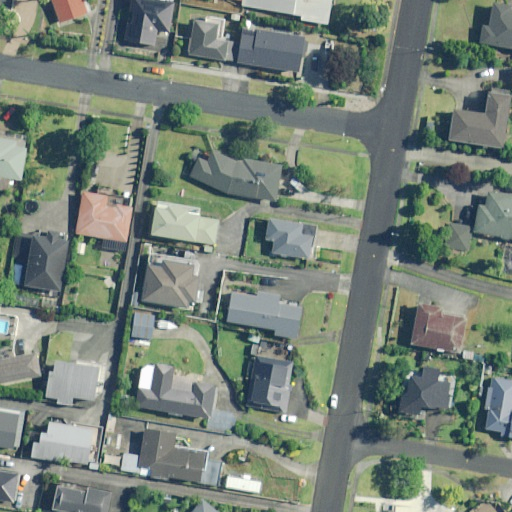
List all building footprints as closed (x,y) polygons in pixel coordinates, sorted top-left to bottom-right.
[(0,0),(0,8),(10,10),(11,7),(11,0),(0,0)] [(50,0),(51,0),(53,5),(58,22),(87,12),(82,0),(50,0)] [(154,0),(129,0),(129,6),(128,11),(133,12),(131,23),(126,22),(124,40),(154,45),(156,31),(169,33),(169,30),(173,3),(154,0)] [(241,0),(241,3),(301,16),(301,19),(325,24),(329,0),(241,0)] [(511,7),(506,5),(493,3),(488,26),(482,25),(478,42),(497,46),(511,48),(511,11),(511,7)] [(229,37),(225,37),(220,36),(223,18),(207,15),(206,18),(205,23),(193,21),(187,53),(220,59),(257,65),(296,72),(299,73),(301,58),(305,38),(290,35),(290,33),(270,29),(269,33),(249,29),(242,28),(239,43),(229,41),(229,37)] [(487,147),(502,149),(511,97),(508,96),(509,90),(492,88),(491,93),(488,93),(486,109),(485,114),(456,110),(453,109),(448,140),(483,146),(487,147)] [(0,187),(7,188),(8,184),(9,176),(20,178),(25,145),(24,145),(15,144),(16,138),(0,135),(0,187)] [(277,194),(280,172),(282,162),(243,156),(242,160),(237,159),(211,147),(206,158),(203,157),(206,151),(195,146),(190,157),(195,159),(189,174),(227,191),(252,195),(276,199),(277,194)] [(79,179),(66,177),(50,174),(49,182),(47,181),(48,173),(39,172),(37,180),(31,179),(29,189),(24,188),(21,208),(71,216),(73,217),(79,179)] [(81,189),(75,232),(125,239),(131,204),(129,204),(130,200),(106,196),(107,193),(81,189)] [(511,193),(488,189),(487,197),(486,204),(478,202),(477,205),(475,220),(473,228),(473,230),(511,236),(511,193)] [(213,242),(218,218),(199,215),(200,213),(187,211),(188,207),(167,203),(166,208),(154,206),(150,232),(152,232),(213,242)] [(311,233),(312,228),(312,225),(302,224),(302,222),(268,216),(265,237),(273,239),(271,250),(301,255),(308,257),(311,243),(312,233),(311,233)] [(468,224),(453,222),(449,221),(445,244),(468,248),(470,234),(471,227),(472,225),(468,224)] [(193,261),(187,261),(161,257),(160,264),(146,262),(140,299),(186,306),(187,300),(195,301),(195,299),(199,274),(191,273),(193,261)] [(14,281),(29,284),(31,275),(16,272),(14,281)] [(302,304),(298,304),(278,300),(280,293),(258,289),(257,294),(231,289),(230,295),(226,319),(274,328),(274,333),(296,336),(302,304)] [(137,305),(139,291),(132,290),(131,305),(137,305)] [(442,305),(437,304),(418,300),(410,342),(460,351),(467,315),(465,315),(441,311),(441,309),(442,305)] [(150,337),(154,313),(134,310),(131,334),(133,335),(147,337),(150,337)] [(10,317),(0,316),(0,343),(8,344),(10,317)] [(473,350),(463,349),(462,356),(472,357),(472,359),(482,360),(483,354),(473,352),(473,350)] [(11,355),(0,357),(0,382),(40,373),(36,353),(35,350),(11,355)] [(288,358),(257,353),(254,352),(245,404),(273,409),(285,411),(293,370),(290,370),(291,367),(292,359),(288,358)] [(98,365),(68,360),(53,358),(53,359),(51,369),(49,369),(47,375),(44,395),(57,397),(56,401),(70,404),(72,395),(92,399),(93,396),(98,365)] [(471,361),(462,360),(461,368),(470,369),(471,361)] [(202,372),(203,363),(196,362),(195,371),(202,372)] [(438,378),(439,371),(439,366),(423,364),(421,375),(409,373),(407,389),(401,393),(399,410),(420,413),(421,404),(427,405),(436,406),(436,405),(442,406),(447,407),(448,405),(449,395),(448,395),(451,380),(438,378)] [(138,391),(135,409),(207,422),(206,426),(233,431),(235,419),(230,413),(213,411),(216,390),(195,387),(193,396),(171,393),(174,371),(155,368),(151,393),(138,391)] [(511,379),(492,376),(490,385),(488,385),(486,400),(484,407),(489,408),(486,427),(501,430),(500,434),(505,435),(511,435),(511,379)] [(110,402),(101,401),(99,421),(108,422),(110,402)] [(18,412),(0,408),(0,444),(12,447),(12,444),(18,412)] [(93,427),(50,420),(47,419),(45,432),(40,431),(38,441),(33,440),(30,455),(60,460),(61,458),(86,462),(87,459),(93,427)] [(173,444),(175,431),(144,426),(139,454),(123,451),(120,468),(139,471),(140,465),(151,467),(150,476),(168,478),(168,476),(196,480),(196,481),(218,484),(221,460),(218,460),(206,458),(207,449),(194,447),(173,444)] [(120,454),(105,454),(105,462),(119,463),(120,454)] [(17,470),(0,467),(0,498),(12,501),(17,470)] [(86,490),(59,484),(56,483),(51,507),(71,511),(105,511),(111,491),(87,485),(86,490)] [(219,511),(201,497),(188,511),(219,511)]
